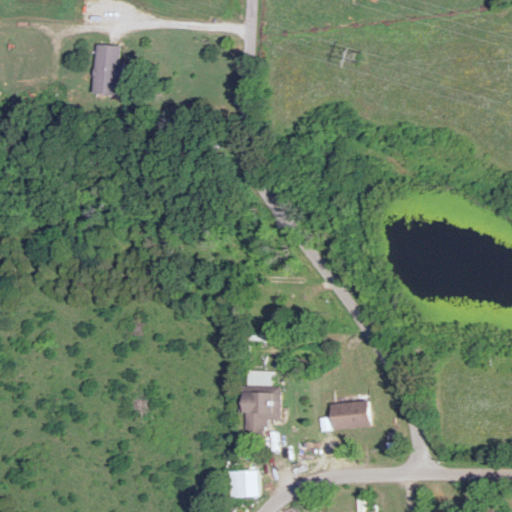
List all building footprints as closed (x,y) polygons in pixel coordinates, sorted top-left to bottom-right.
[(125,44),(100,44),(98,93),(123,94),(125,44)] [(304,274),(270,274),(270,283),(304,283),(304,274)] [(244,410),(250,410),(249,429),(270,430),(270,418),(285,418),(286,384),(244,383),(244,410)] [(376,400),(338,402),(340,429),(377,427),(376,400)] [(265,496),(264,468),(233,469),(233,496),(265,496)] [(507,511),(507,500),(490,500),(490,511),(507,511)]
